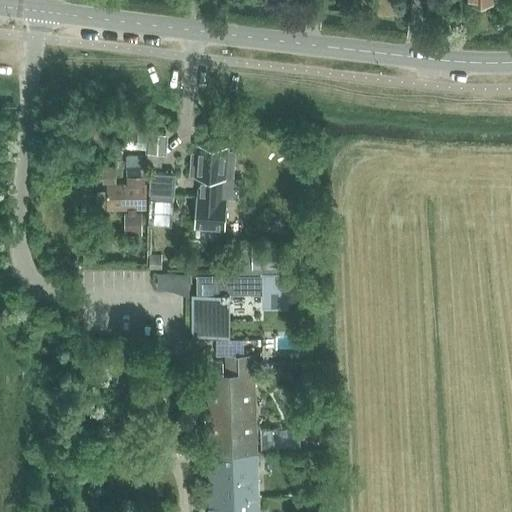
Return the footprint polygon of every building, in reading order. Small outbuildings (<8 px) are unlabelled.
[(200,176),(199,197),(198,202),(196,228),(224,230),(227,196),(221,196),(222,177),(233,178),(235,150),(227,150),(228,147),(199,145),(199,153),(192,152),(190,175),(200,176)] [(127,185),(107,185),(107,208),(128,208),(128,213),(125,213),(125,218),(125,234),(141,234),(141,213),(135,213),(135,208),(145,208),(145,185),(143,185),(143,176),(142,155),(126,156),(127,176),(127,185)] [(103,165),(103,182),(116,182),(116,165),(103,165)] [(148,192),(173,194),(175,173),(149,171),(148,192)] [(238,268),(238,275),(286,274),(286,267),(288,267),(288,244),(252,245),(252,247),(236,247),(236,268),(238,268)] [(94,252),(83,252),(83,264),(95,264),(94,252)] [(162,256),(151,256),(151,268),(162,268),(162,256)] [(263,299),(291,299),(291,274),(286,274),(238,275),(196,275),(196,293),(192,293),(192,338),(229,338),(229,294),(263,293),(263,299)] [(207,370),(208,432),(256,431),(254,355),(225,356),(225,374),(223,374),(217,363),(207,370)] [(208,432),(210,489),(258,488),(256,431),(208,432)] [(258,511),(258,488),(210,489),(210,511),(258,511)]
